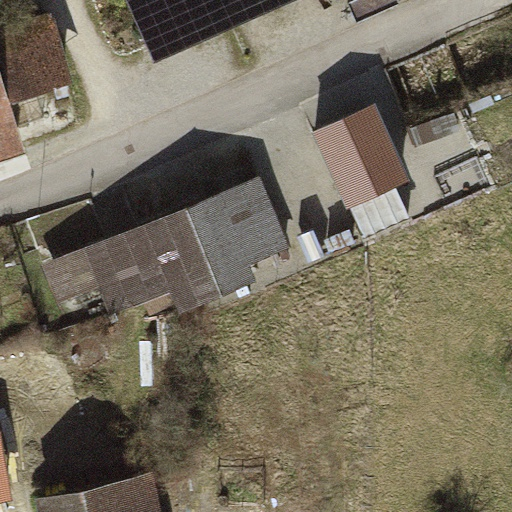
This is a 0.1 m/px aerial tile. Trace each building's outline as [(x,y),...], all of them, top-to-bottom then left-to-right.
[(143,0),(166,53),(295,0),(143,0)] [(58,5),(0,25),(0,50),(17,100),(83,77),(58,5)] [(0,157),(22,151),(0,80),(0,157)] [(412,185),(379,110),(319,135),(351,210),(412,185)] [(264,171),(38,268),(56,312),(111,288),(130,333),(302,260),(264,171)] [(167,511),(161,478),(39,501),(40,511),(167,511)]
